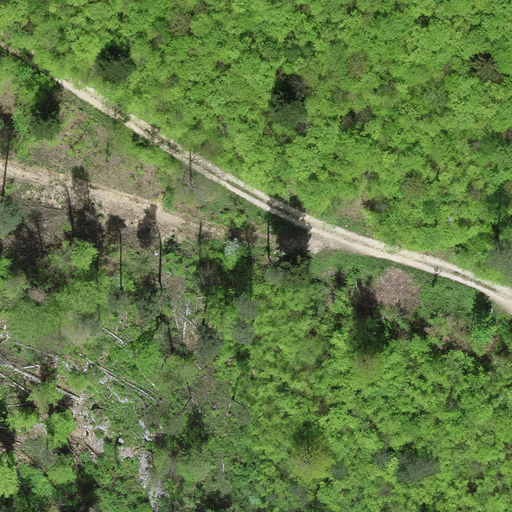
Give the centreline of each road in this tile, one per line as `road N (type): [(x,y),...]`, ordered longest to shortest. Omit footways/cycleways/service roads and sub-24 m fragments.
road 1 (track): [(511,299),(264,203),(0,35)]
road 2 (track): [(511,209),(413,261),(236,236),(0,167)]
